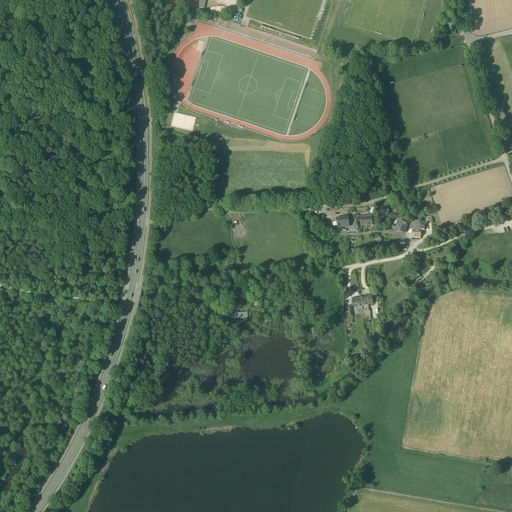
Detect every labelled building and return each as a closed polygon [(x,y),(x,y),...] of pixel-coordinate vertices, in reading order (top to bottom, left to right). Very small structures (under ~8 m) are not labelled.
[(384,217),(390,216),(389,207),(384,208),(385,209),(379,209),(380,217),(384,217)] [(345,226),(345,227),(349,227),(348,216),(344,217),(344,218),(337,220),(338,227),(345,226)] [(360,219),(361,227),(373,226),(372,217),(365,217),(365,218),(360,219)] [(398,219),(397,225),(396,231),(400,232),(405,233),(408,223),(401,222),(401,220),(399,219),(398,219)] [(414,222),(414,229),(417,230),(417,233),(421,233),(421,231),(425,231),(425,223),(422,222),(414,222)] [(420,239),(421,233),(417,233),(417,230),(414,229),(413,229),(413,230),(413,233),(413,238),(420,239)] [(371,296),(361,298),(363,306),(368,305),(373,304),(371,296)] [(352,298),(354,308),(362,306),(363,306),(361,298),(356,299),(356,298),(352,298)]
